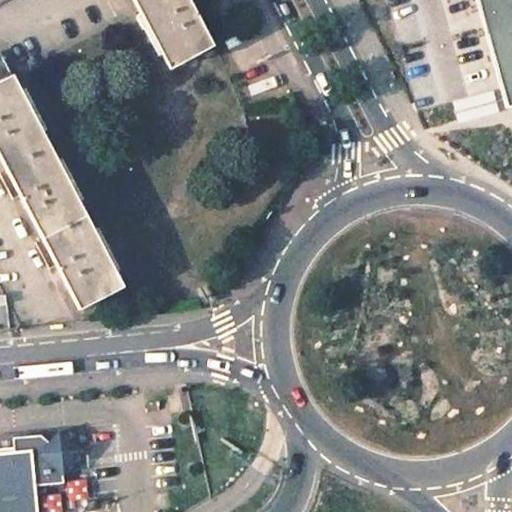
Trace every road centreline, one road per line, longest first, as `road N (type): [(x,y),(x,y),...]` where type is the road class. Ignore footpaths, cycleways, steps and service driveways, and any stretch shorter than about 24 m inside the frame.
road 1 (secondary): [(441,189),(370,103),(317,0)]
road 2 (secondary): [(282,0),(344,127),(347,206)]
road 3 (tertiary): [(284,279),(224,322),(121,352)]
road 4 (tertiary): [(121,352),(175,356),(284,383)]
road 5 (tertiary): [(0,364),(121,352)]
